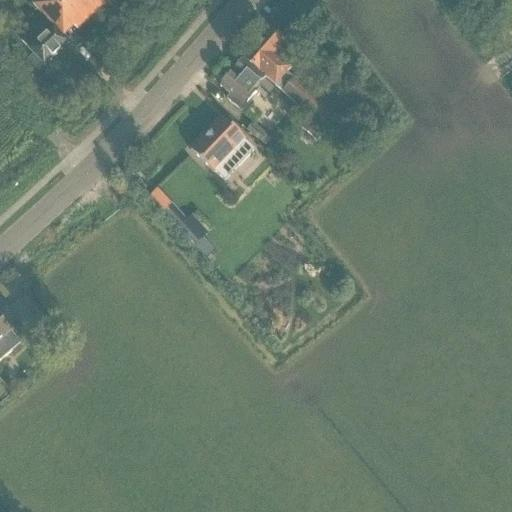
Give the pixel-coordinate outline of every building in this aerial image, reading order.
[(38,0),(33,5),(46,19),(31,33),(22,42),(45,68),(54,59),(70,44),(64,38),(75,28),(77,31),(110,0),(38,0)] [(295,103),(295,104),(297,106),(296,107),(318,126),(330,111),(287,74),(292,69),(276,55),(286,43),(270,30),(245,59),(295,103)] [(280,120),(295,104),(295,103),(245,59),(221,88),(231,97),(228,101),(245,116),(253,107),(249,105),(258,95),(255,93),(256,92),(265,100),(262,105),(280,120)] [(239,149),(246,142),(222,119),(191,152),(215,175),(230,159),(239,167),(248,158),(239,149)] [(206,261),(216,252),(188,221),(178,230),(206,261)] [(26,301),(12,312),(35,341),(49,329),(26,301)] [(0,363),(21,345),(4,325),(0,319),(0,363)]
